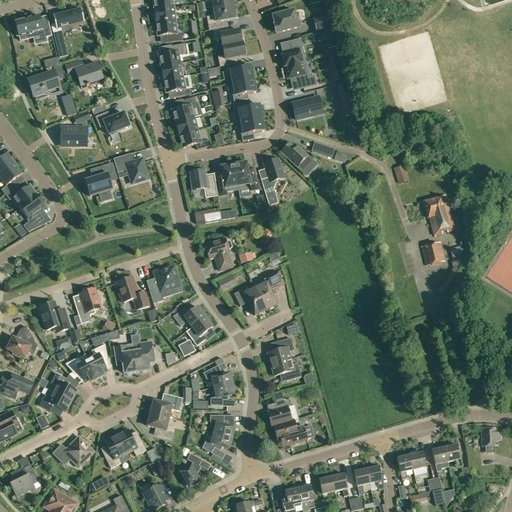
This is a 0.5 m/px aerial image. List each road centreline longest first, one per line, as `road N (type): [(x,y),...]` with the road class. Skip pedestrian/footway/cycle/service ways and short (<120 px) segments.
road 1 (residential): [(248,0),(274,75),(280,130),(262,145),(167,161)]
road 2 (residential): [(0,308),(188,246)]
road 3 (residential): [(0,260),(61,217),(0,124)]
road 4 (residential): [(135,0),(167,161)]
road 5 (residential): [(240,340),(253,375),(251,479)]
road 6 (residential): [(251,479),(381,439)]
road 7 (residential): [(381,439),(468,416),(511,419)]
